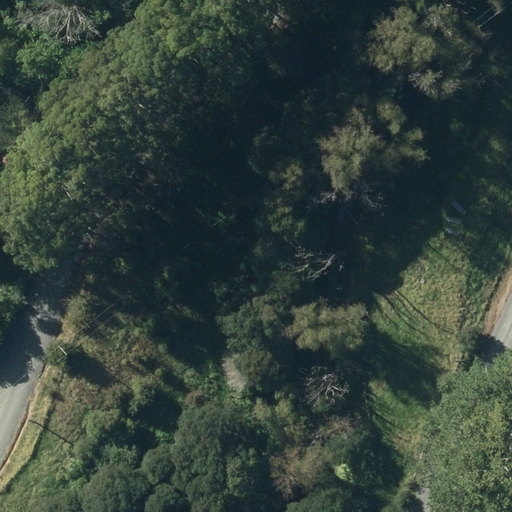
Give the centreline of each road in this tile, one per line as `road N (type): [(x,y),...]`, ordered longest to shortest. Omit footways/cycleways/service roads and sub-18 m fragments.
road 1 (unclassified): [(0,397),(136,188),(277,0)]
road 2 (unclassified): [(413,511),(511,296)]
